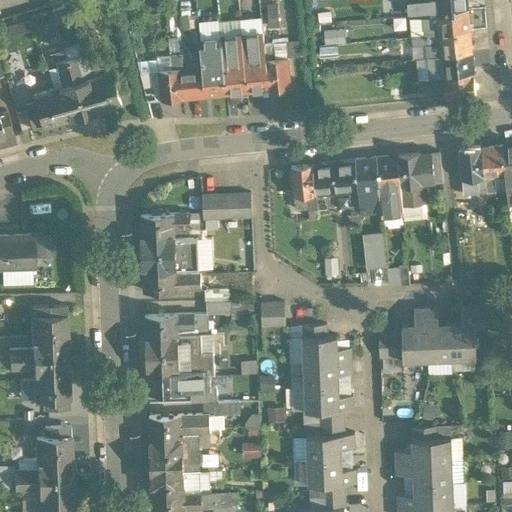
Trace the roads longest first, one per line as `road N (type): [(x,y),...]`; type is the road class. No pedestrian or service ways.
road 1 (residential): [(510,119),(186,152),(118,180)]
road 2 (residential): [(118,180),(106,243),(116,511)]
road 3 (residential): [(118,180),(66,159),(0,180)]
